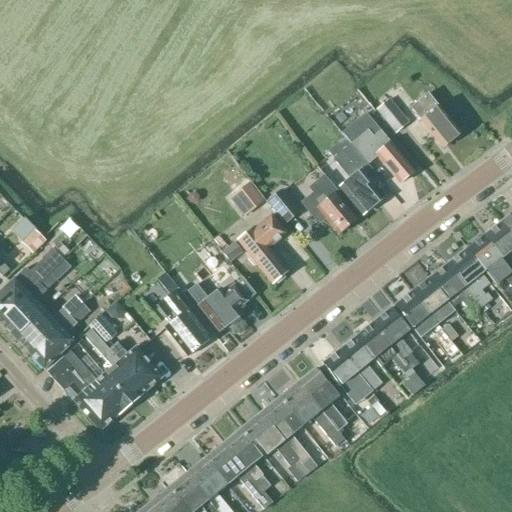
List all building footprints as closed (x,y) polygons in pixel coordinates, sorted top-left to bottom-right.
[(410,108),(442,148),(460,134),(427,93),(410,108)] [(408,124),(389,100),(375,111),(394,136),(408,124)] [(399,185),(414,173),(379,132),(372,137),(367,131),(351,145),(368,166),(377,159),(399,185)] [(339,189),(362,216),(380,201),(370,188),(372,186),(364,176),(371,171),(350,146),(332,160),(349,181),(339,189)] [(338,236),(356,221),(334,196),(337,194),(324,177),(310,189),(314,194),(301,204),(316,223),(320,223),(325,220),(338,236)] [(228,203),(243,221),(265,203),(251,185),(228,203)] [(300,213),(281,191),(265,204),(284,227),(300,213)] [(511,237),(511,214),(501,223),(511,237)] [(272,217),(238,245),(271,286),(286,273),(268,251),(286,235),(272,217)] [(511,237),(501,223),(484,236),(511,272),(511,237)] [(33,253),(45,239),(32,229),(20,243),(33,253)] [(511,273),(511,272),(484,236),(465,251),(483,274),(494,288),(511,273)] [(52,251),(27,275),(30,278),(20,287),(14,280),(0,293),(0,321),(49,275),(63,262),(52,251)] [(465,251),(456,258),(446,266),(480,311),(492,301),(487,295),(484,296),(481,292),(489,286),(481,275),(483,274),(465,251)] [(0,255),(0,276),(2,278),(9,272),(0,262),(0,260),(2,258),(0,255)] [(447,303),(448,302),(453,309),(461,303),(472,317),(480,311),(446,266),(428,279),(447,303)] [(56,283),(49,275),(0,321),(0,325),(13,340),(43,312),(34,303),(56,283)] [(411,293),(429,316),(430,316),(437,326),(454,313),(447,303),(428,279),(411,293)] [(220,290),(198,307),(201,312),(218,333),(241,316),(236,311),(255,296),(242,280),(223,294),(220,290)] [(164,330),(186,358),(210,340),(188,312),(192,309),(178,291),(156,308),(170,325),(164,330)] [(437,326),(429,316),(411,293),(393,307),(419,340),(437,326)] [(51,321),(43,312),(13,340),(29,356),(81,306),(75,299),(51,321)] [(88,314),(81,306),(29,356),(43,371),(73,343),(65,335),(88,314)] [(390,309),(373,323),(411,371),(417,366),(409,356),(411,355),(400,340),(409,332),(390,309)] [(87,327),(90,331),(103,346),(116,334),(100,316),(87,327)] [(356,337),(375,360),(381,368),(391,360),(404,377),(411,371),(373,323),(356,337)] [(111,369),(103,376),(130,406),(145,393),(109,352),(103,346),(90,331),(83,337),(111,369)] [(357,374),(373,393),(382,385),(366,367),(375,360),(356,337),(339,351),(357,374)] [(117,345),(109,352),(145,393),(161,380),(135,349),(127,356),(117,345)] [(373,393),(357,374),(339,351),(321,365),(340,388),(348,382),(363,400),(373,393)] [(63,358),(114,420),(130,406),(103,376),(95,383),(69,352),(63,358)] [(114,420),(63,358),(46,372),(99,433),(114,420)] [(298,384),(337,433),(347,426),(330,405),(338,399),(315,371),(298,384)] [(278,400),(301,428),(311,420),(335,448),(344,441),(337,433),(298,384),(278,400)] [(259,415),(297,462),(308,475),(316,469),(291,437),(301,428),(278,400),(259,415)] [(241,430),(264,458),(274,450),(289,469),(297,462),(259,415),(241,430)] [(223,445),(263,493),(269,487),(261,477),(262,477),(254,466),(264,458),(241,430),(223,445)] [(204,460),(227,488),(237,480),(262,511),(271,503),(263,493),(223,445),(204,460)] [(186,475),(216,511),(229,511),(217,496),(227,488),(204,460),(186,475)] [(168,490),(185,511),(197,511),(201,510),(202,511),(216,511),(186,475),(168,490)] [(185,511),(168,490),(156,499),(148,506),(152,511),(185,511)]
